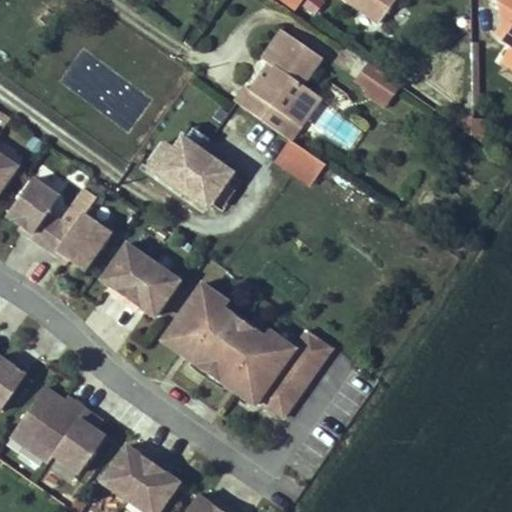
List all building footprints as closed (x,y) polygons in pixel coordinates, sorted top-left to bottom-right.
[(274,0),(294,14),(304,0),(274,0)] [(344,0),(379,25),(397,0),(344,0)] [(511,0),(500,0),(499,1),(504,5),(511,10),(511,0)] [(511,46),(511,10),(504,5),(499,11),(500,21),(505,24),(511,28),(502,40),(511,46)] [(511,28),(505,24),(497,36),(502,40),(511,28)] [(243,90),(234,103),(290,143),(301,126),(293,121),(312,94),(301,87),(320,60),(281,34),(261,60),(273,70),(265,82),(260,78),(249,94),(243,90)] [(367,65),(355,82),(368,92),(378,98),(391,81),(367,65)] [(400,88),(391,81),(378,98),(368,92),(365,96),(385,110),(400,88)] [(301,126),(320,99),(312,94),(293,121),(301,126)] [(326,109),(314,129),(351,150),(362,130),(326,109)] [(461,130),(473,139),(473,121),(473,120),(461,120),(461,130)] [(473,121),(473,139),(484,146),(484,122),(473,121)] [(181,139),(156,174),(182,194),(179,200),(202,217),(231,176),(181,139)] [(309,187),(324,166),(290,143),(275,163),(309,187)] [(0,156),(0,188),(15,167),(0,156)] [(58,197),(32,179),(6,215),(31,233),(28,236),(55,256),(58,252),(83,270),(109,233),(83,215),(71,231),(47,213),(58,197)] [(177,283),(125,245),(100,281),(114,290),(110,295),(135,312),(139,308),(152,318),(177,283)] [(226,303),(201,285),(164,336),(183,350),(179,355),(234,393),(237,388),(256,402),(281,420),(331,350),(306,333),(293,351),(267,333),(264,338),(221,310),(226,303)] [(183,350),(164,336),(160,341),(179,355),(183,350)] [(0,412),(1,412),(29,371),(16,362),(12,367),(0,358),(0,412)] [(256,402),(237,388),(234,393),(253,407),(256,402)] [(45,389),(11,437),(48,463),(53,456),(79,474),(104,438),(91,428),(95,424),(45,389)] [(126,447),(101,482),(143,511),(159,511),(179,484),(166,474),(169,470),(143,452),(140,456),(126,447)] [(198,497),(187,511),(229,511),(215,502),(211,507),(198,497)]
